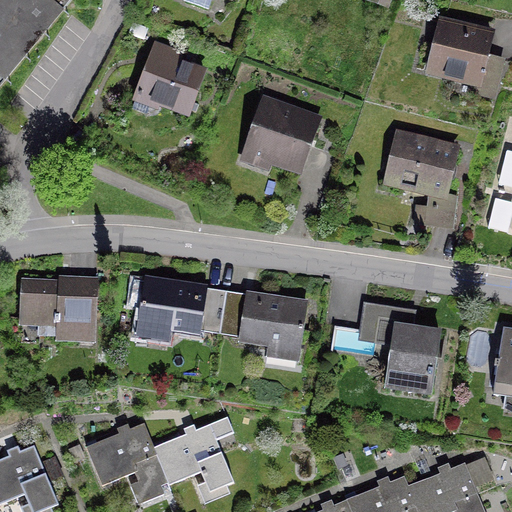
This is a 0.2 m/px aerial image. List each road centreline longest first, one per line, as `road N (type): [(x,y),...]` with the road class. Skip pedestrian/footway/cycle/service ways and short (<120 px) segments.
road 1 (residential): [(511,290),(145,238),(21,243)]
road 2 (residential): [(120,0),(20,177),(21,243)]
